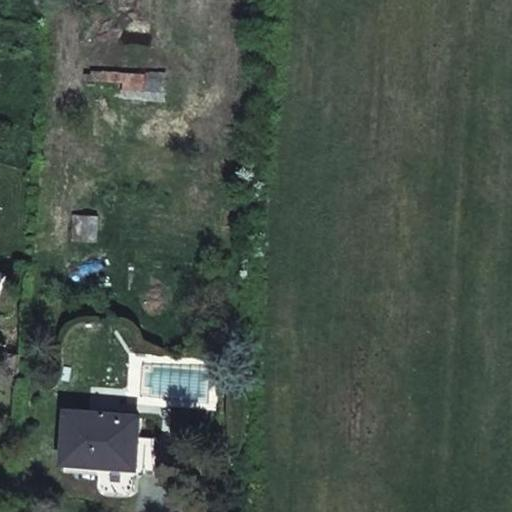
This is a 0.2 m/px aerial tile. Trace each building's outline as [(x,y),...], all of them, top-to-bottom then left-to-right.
[(126,74),(93,71),(93,74),(87,74),(87,81),(125,84),(126,74)] [(126,74),(125,84),(123,100),(167,105),(167,77),(126,74)] [(75,217),(73,241),(99,242),(100,218),(75,217)] [(143,418),(72,413),(68,462),(139,468),(143,418)] [(123,467),(100,465),(98,492),(121,493),(123,467)]
